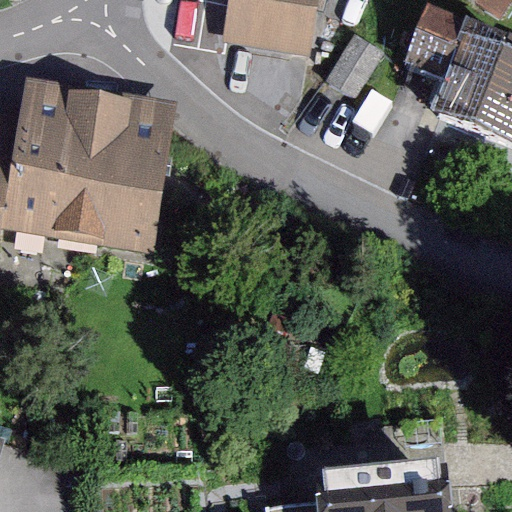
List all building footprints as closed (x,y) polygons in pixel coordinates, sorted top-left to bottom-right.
[(319,0),(231,0),(225,42),(266,48),(311,55),(319,0)] [(511,0),(474,0),(505,21),(511,10),(511,0)] [(511,40),(432,9),(411,65),(456,82),(441,120),(511,147),(511,40)] [(384,57),(357,39),(327,84),(341,93),(354,102),(384,57)] [(24,124),(0,119),(0,239),(2,226),(144,252),(170,109),(31,84),(24,124)] [(271,498),(272,511),(470,511),(468,482),(271,498)]
